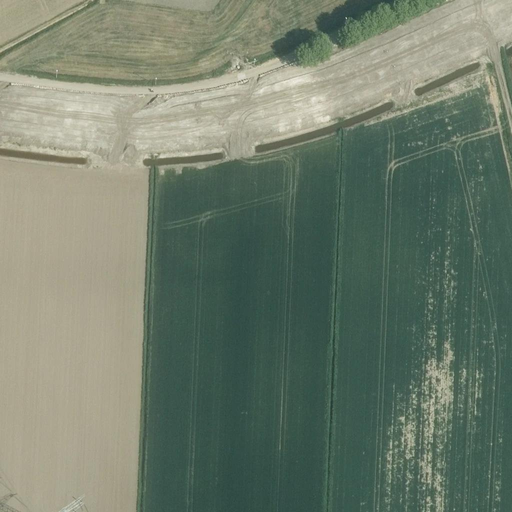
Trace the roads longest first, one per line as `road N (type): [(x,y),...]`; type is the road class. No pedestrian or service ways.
road 1 (tertiary): [(511,7),(365,72),(223,114),(100,119),(0,108)]
road 2 (unclassified): [(0,135),(95,146),(263,133),(511,34)]
road 3 (unclassified): [(470,0),(346,56),(238,85),(121,95),(0,81)]
